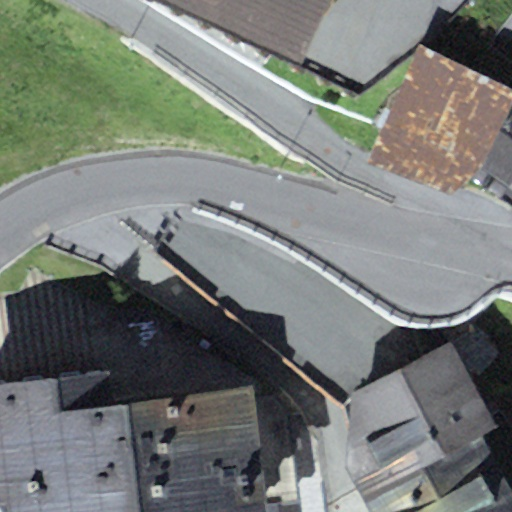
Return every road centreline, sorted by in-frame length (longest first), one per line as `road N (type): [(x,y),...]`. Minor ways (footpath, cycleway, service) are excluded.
road 1 (residential): [(487,240),(154,168),(61,181),(0,218)]
road 2 (residential): [(487,240),(473,210),(363,156),(133,0)]
